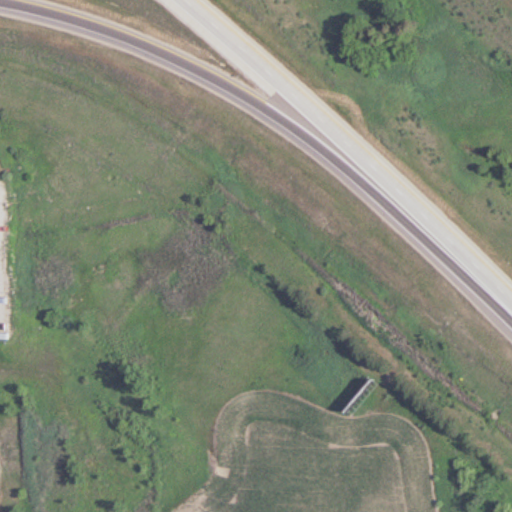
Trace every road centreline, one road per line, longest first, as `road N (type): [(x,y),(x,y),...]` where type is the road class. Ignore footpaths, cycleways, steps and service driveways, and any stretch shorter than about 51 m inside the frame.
road 1 (motorway): [(0,0),(79,20),(168,59),(237,103),(511,339)]
road 2 (motorway): [(197,0),(511,289)]
